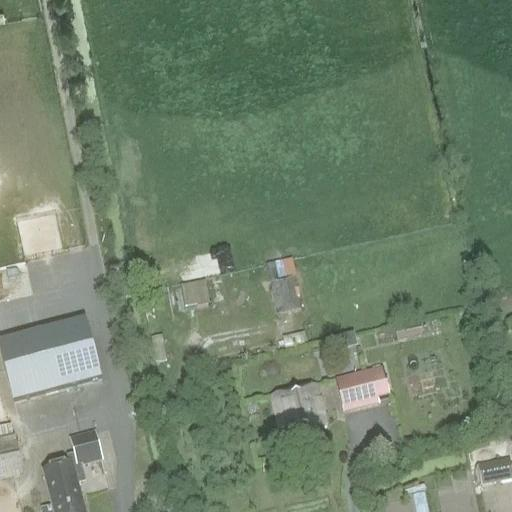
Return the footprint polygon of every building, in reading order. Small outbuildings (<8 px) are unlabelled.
[(293,262),(268,266),(277,316),(302,312),(293,262)] [(179,285),(182,309),(208,306),(205,282),(179,285)] [(0,345),(0,351),(14,403),(99,380),(83,323),(0,345)] [(397,343),(423,338),(420,323),(394,329),(397,343)] [(383,370),(335,381),(343,412),(378,404),(378,402),(390,399),(383,370)] [(304,454),(326,449),(321,431),(325,431),(315,390),(271,400),(283,446),(301,442),(304,454)] [(86,511),(79,485),(85,483),(81,468),(103,462),(95,434),(70,441),(75,457),(67,459),(69,465),(44,472),(53,507),(40,511),(86,511)] [(0,483),(24,478),(15,438),(0,441),(0,483)] [(511,475),(509,462),(478,468),(482,488),(511,482),(511,475)] [(426,511),(425,490),(385,492),(386,511),(426,511)]
